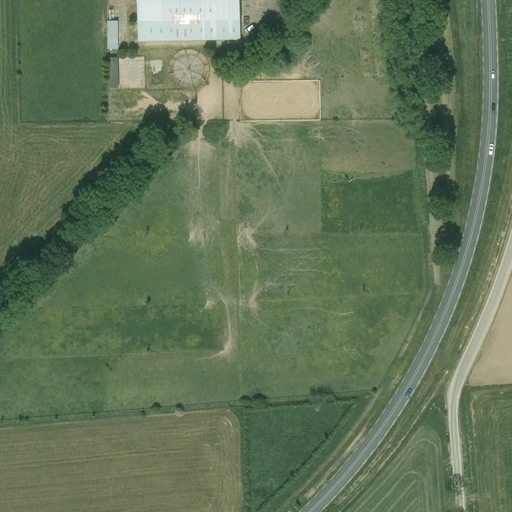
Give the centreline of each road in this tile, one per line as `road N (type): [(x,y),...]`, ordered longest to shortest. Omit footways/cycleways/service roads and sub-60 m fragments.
road 1 (primary): [(309,511),(381,426),(448,302),(486,152),(487,0)]
road 2 (unknown): [(424,0),(448,302)]
road 3 (unclassified): [(460,511),(452,399),(511,252)]
